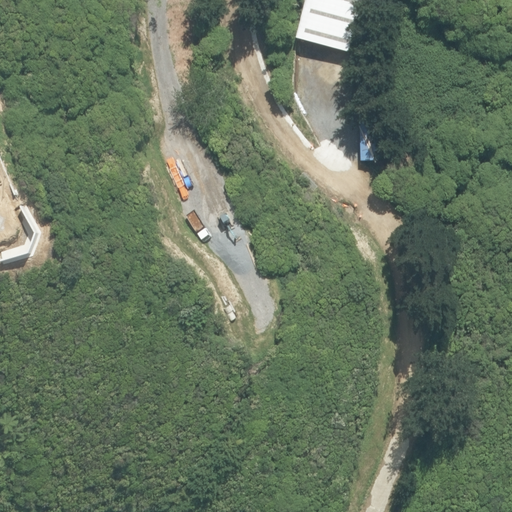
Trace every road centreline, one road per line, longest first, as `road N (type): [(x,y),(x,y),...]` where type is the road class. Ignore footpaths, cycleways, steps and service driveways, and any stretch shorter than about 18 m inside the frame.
road 1 (unknown): [(240,0),(268,77),(408,221),(422,282),(375,511)]
road 2 (unknown): [(227,182),(189,100),(184,0)]
